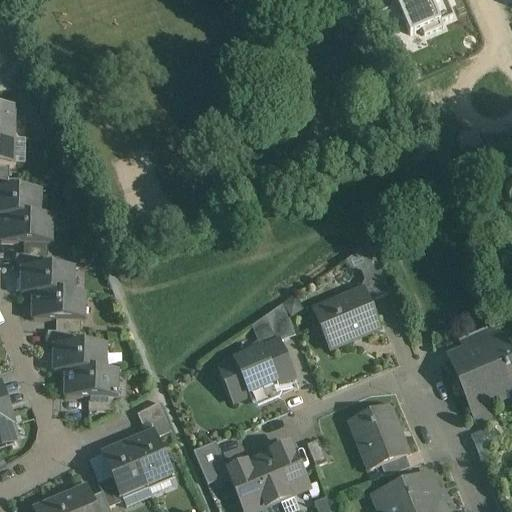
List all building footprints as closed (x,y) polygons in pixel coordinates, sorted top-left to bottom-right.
[(395,5),(406,0),(375,0),(381,13),(396,7),(395,5)] [(431,29),(418,0),(406,0),(395,5),(396,7),(409,38),(431,29)] [(444,0),(418,0),(431,29),(452,20),(444,0)] [(14,113),(0,112),(0,140),(13,141),(14,113)] [(13,141),(0,140),(0,168),(9,169),(13,169),(13,141)] [(143,219),(173,205),(145,148),(115,162),(143,219)] [(511,163),(486,170),(471,184),(465,200),(468,229),(490,260),(511,253),(511,163)] [(9,169),(0,168),(0,180),(8,181),(9,181),(9,169)] [(7,193),(0,192),(0,219),(54,220),(42,219),(42,194),(7,193)] [(54,220),(0,219),(2,220),(1,245),(24,246),(48,247),(53,247),(54,220)] [(48,247),(24,246),(23,257),(15,257),(16,258),(48,258),(48,247)] [(48,258),(16,258),(15,270),(23,270),(40,270),(40,259),(48,259),(48,258)] [(390,297),(378,267),(366,272),(378,302),(390,297)] [(40,270),(23,270),(22,296),(86,298),(86,297),(74,297),(75,271),(40,270)] [(364,293),(313,315),(330,354),(352,344),(350,340),(379,328),(364,293)] [(86,298),(22,296),(22,297),(34,297),(34,322),(56,323),(81,324),(86,324),(86,298)] [(282,308),(265,320),(277,347),(280,346),(296,339),(282,308)] [(81,324),(56,323),(56,334),(48,334),(48,335),(81,336),(81,324)] [(491,329),(468,339),(473,350),(473,351),(496,341),(491,329)] [(81,336),(48,335),(48,347),(55,347),(72,347),(72,336),(81,337),(81,336)] [(496,341),(473,351),(473,350),(450,360),(473,415),(498,404),(497,401),(511,394),(511,371),(510,373),(496,341)] [(277,347),(218,371),(233,406),(294,380),(280,346),(277,347)] [(72,347),(55,347),(55,373),(119,375),(119,374),(107,374),(108,348),(72,347)] [(119,375),(55,373),(55,374),(67,374),(66,400),(89,400),(113,401),(118,401),(119,375)] [(0,447),(15,442),(9,425),(12,424),(0,388),(0,447)] [(113,401),(89,400),(88,413),(113,413),(113,401)] [(159,405),(137,417),(143,430),(166,420),(159,405)] [(389,410),(350,425),(370,474),(382,469),(406,460),(408,459),(389,410)] [(155,435),(129,446),(146,488),(172,477),(155,435)] [(327,465),(318,443),(307,448),(316,470),(327,465)] [(129,446),(103,457),(113,480),(121,499),(146,488),(129,446)] [(228,475),(215,446),(193,455),(207,488),(229,479),(228,475)] [(290,449),(268,458),(269,460),(260,465),(278,506),(309,492),(290,449)] [(406,460),(382,469),(386,481),(410,471),(406,460)] [(251,469),(250,466),(228,475),(229,479),(243,511),(262,511),(278,506),(260,465),(251,469)] [(443,511),(429,476),(374,498),(379,511),(443,511)] [(113,480),(98,487),(102,496),(108,510),(123,504),(121,499),(113,480)] [(92,511),(89,502),(84,491),(70,497),(71,499),(39,511),(92,511)] [(102,496),(89,502),(92,511),(108,511),(108,510),(102,496)]
